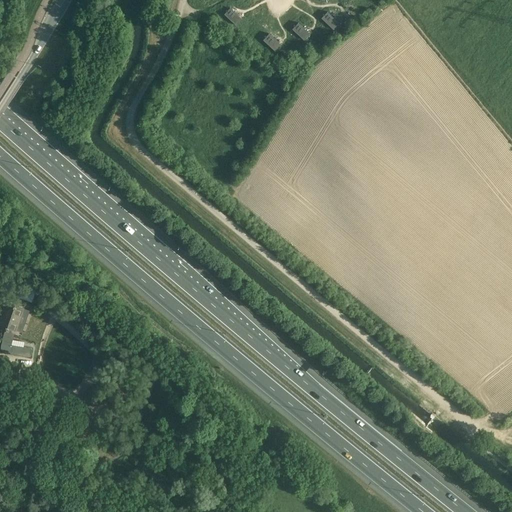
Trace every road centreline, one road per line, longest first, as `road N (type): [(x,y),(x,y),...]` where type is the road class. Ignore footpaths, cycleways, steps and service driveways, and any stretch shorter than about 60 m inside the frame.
road 1 (motorway): [(462,511),(0,123)]
road 2 (motorway): [(0,157),(420,511)]
road 3 (track): [(0,436),(47,462),(98,455),(137,461),(206,511)]
road 4 (tertiary): [(0,109),(64,0)]
